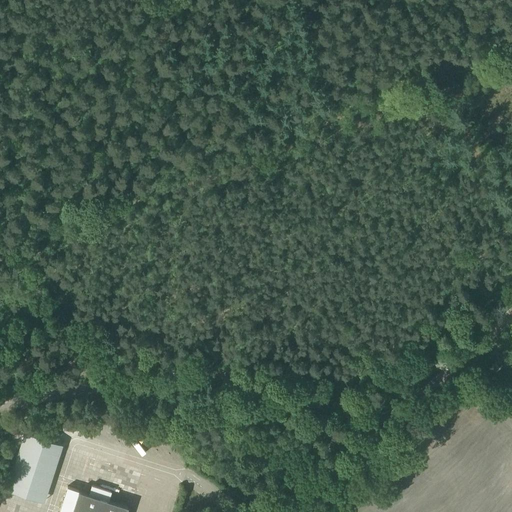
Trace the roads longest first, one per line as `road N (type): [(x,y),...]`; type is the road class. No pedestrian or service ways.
road 1 (unclassified): [(0,410),(31,398),(201,375),(245,379),(383,419),(511,314)]
road 2 (unknown): [(141,511),(155,464),(104,449),(74,467),(56,511)]
